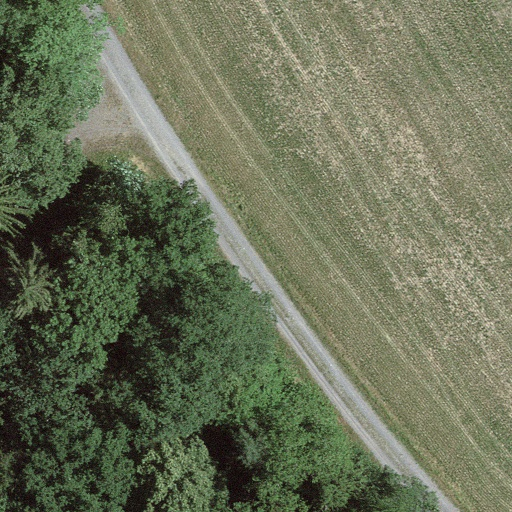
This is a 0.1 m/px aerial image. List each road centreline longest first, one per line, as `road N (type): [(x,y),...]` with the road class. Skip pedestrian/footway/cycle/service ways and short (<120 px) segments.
road 1 (track): [(442,511),(309,360),(113,101),(53,0)]
road 2 (track): [(113,101),(0,206)]
